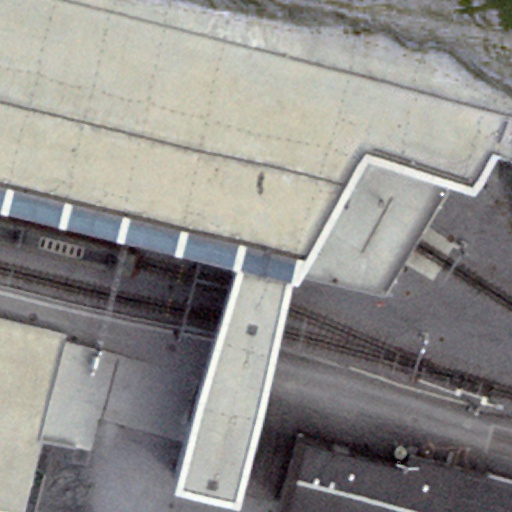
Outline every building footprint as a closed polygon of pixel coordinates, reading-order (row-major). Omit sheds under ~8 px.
[(0,0),(0,182),(229,240),(234,241),(287,255),(294,257),(299,239),(356,139),(451,162),(473,167),(508,103),(114,0),(0,0)] [(451,162),(356,139),(299,239),(294,257),(380,279),(451,162)] [(233,488),(287,255),(234,241),(172,474),(233,488)] [(0,511),(16,511),(66,337),(0,321),(0,511)] [(511,511),(511,482),(409,454),(406,467),(286,434),(269,500),(312,511),(511,511)]
